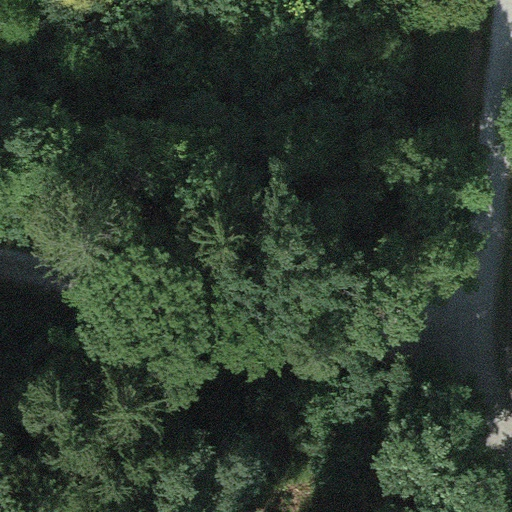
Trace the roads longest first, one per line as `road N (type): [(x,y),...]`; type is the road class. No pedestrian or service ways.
road 1 (track): [(473,290),(387,337),(308,337),(128,286),(0,265)]
road 2 (track): [(511,73),(473,290),(511,434)]
road 3 (track): [(496,381),(443,511)]
